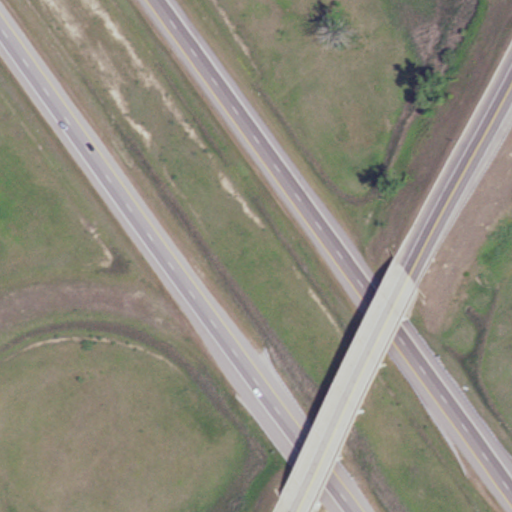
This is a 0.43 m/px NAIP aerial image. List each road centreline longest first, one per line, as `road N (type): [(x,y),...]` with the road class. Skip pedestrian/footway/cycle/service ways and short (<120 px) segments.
road 1 (motorway): [(0,17),(355,511)]
road 2 (motorway): [(511,491),(159,0)]
road 3 (track): [(0,313),(54,297),(136,303),(205,340),(278,401)]
road 4 (primary): [(306,509),(412,261)]
road 5 (primary): [(412,261),(511,65)]
